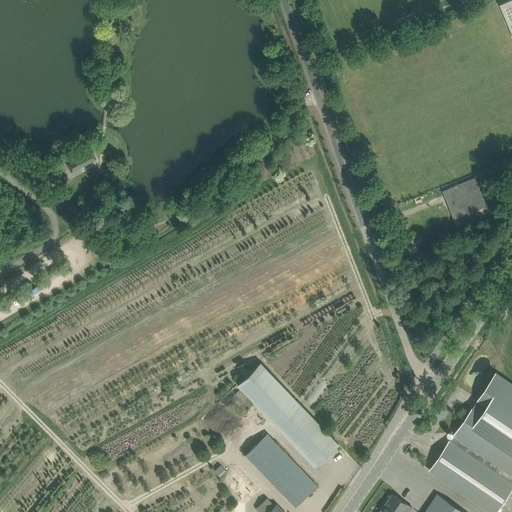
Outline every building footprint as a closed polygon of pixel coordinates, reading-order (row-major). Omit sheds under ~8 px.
[(511,0),(507,0),(499,3),(511,33),(511,0)] [(85,153),(76,158),(76,159),(80,167),(90,162),(88,158),(95,155),(92,149),(85,153)] [(450,187),(456,202),(459,208),(459,209),(463,207),(466,214),(472,211),(476,210),(478,215),(489,211),(487,205),(475,177),(454,185),(450,187)] [(260,362),(237,384),(315,466),(339,444),(260,362)] [(452,436),(452,437),(511,477),(511,384),(495,373),(458,428),(456,431),(454,434),(452,436)] [(245,454),(289,499),(295,506),(317,485),(267,433),(245,454)] [(443,449),(434,463),(436,474),(492,511),(495,511),(511,487),(511,477),(452,437),(450,440),(449,440),(443,449)] [(408,511),(412,507),(401,499),(393,493),(379,511),(408,511)] [(465,511),(438,494),(424,511),(465,511)] [(268,497),(257,508),(261,511),(285,511),(277,503),(275,505),(268,497)]
